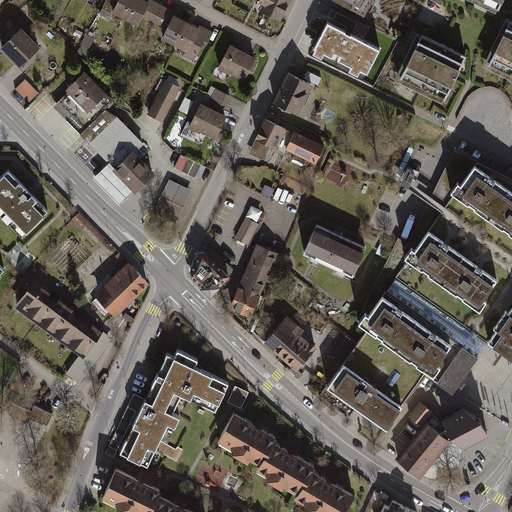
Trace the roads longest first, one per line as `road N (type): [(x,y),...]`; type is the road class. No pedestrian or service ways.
road 1 (secondary): [(453,511),(373,463),(289,396),(170,277)]
road 2 (residential): [(170,277),(68,511)]
road 3 (residential): [(283,50),(170,277)]
road 4 (secondary): [(170,277),(11,119)]
